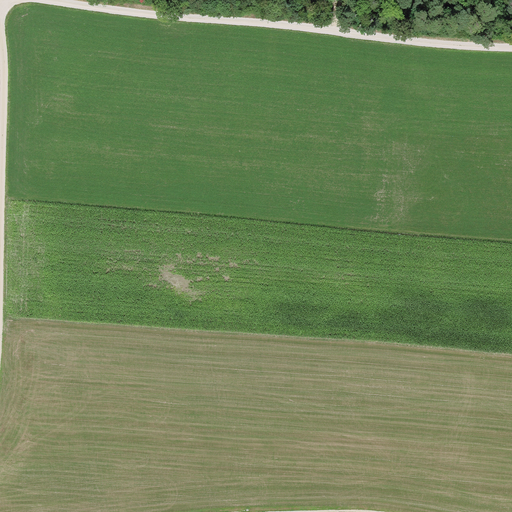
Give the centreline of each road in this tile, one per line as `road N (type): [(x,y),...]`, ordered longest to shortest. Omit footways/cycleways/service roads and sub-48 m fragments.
road 1 (track): [(511,47),(33,0)]
road 2 (track): [(0,195),(0,47)]
